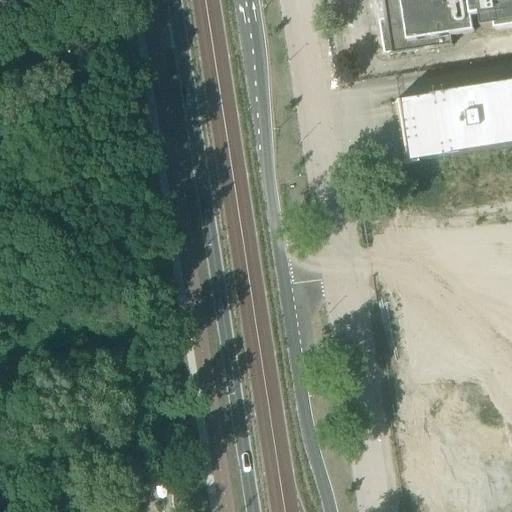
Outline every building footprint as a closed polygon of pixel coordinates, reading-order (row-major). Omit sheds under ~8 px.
[(511,0),(382,0),(388,45),(511,30),(511,0)] [(114,23),(133,20),(135,20),(135,19),(136,18),(136,17),(134,7),(134,6),(133,6),(132,5),(131,6),(111,9),(110,9),(110,10),(109,11),(109,12),(111,21),(111,22),(111,23),(112,23),(113,23),(114,23)] [(4,91),(40,84),(37,64),(1,70),(2,80),(0,80),(0,98),(5,97),(4,91)] [(394,103),(403,167),(415,165),(415,164),(511,148),(511,85),(405,103),(405,101),(394,103)] [(174,473),(150,476),(154,511),(179,508),(174,473)] [(511,511),(511,496),(414,511),(511,511)]
